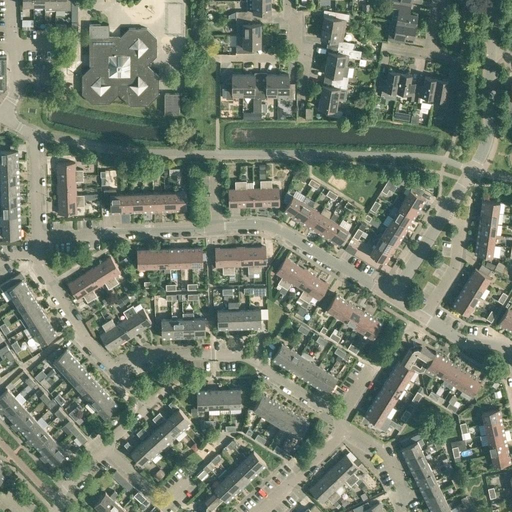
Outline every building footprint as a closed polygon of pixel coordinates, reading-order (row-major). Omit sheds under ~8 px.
[(44,0),(44,5),(45,5),(45,9),(55,9),(55,0),(44,0)] [(55,0),(55,9),(66,9),(66,0),(55,0)] [(236,11),(236,17),(252,17),(252,11),(252,12),(270,12),(270,1),(246,1),(246,11),(236,11)] [(393,10),(391,21),(396,22),(415,25),(417,14),(406,12),(408,5),(394,3),(393,10)] [(324,16),(322,26),(345,30),(346,20),(348,21),(349,14),(344,13),(333,11),(333,17),(324,16)] [(252,17),(236,17),(236,24),(243,24),(243,34),(261,34),(261,23),(252,23),(252,17)] [(415,25),(396,22),(394,33),(389,32),(387,39),(401,42),(402,35),(413,37),(415,25)] [(89,24),(89,37),(89,55),(92,55),(92,61),(94,63),(94,65),(91,65),(82,75),(82,93),(91,102),(110,102),(119,93),(119,84),(128,84),(139,85),(139,74),(139,64),(147,64),(157,55),(157,37),(147,27),(129,27),(120,37),(120,39),(117,39),(115,37),(109,37),(109,24),(89,24)] [(343,40),(345,30),(322,26),(320,38),(328,39),(338,41),(338,40),(343,40)] [(236,45),(236,52),(240,52),(252,52),(252,45),(260,45),(261,34),(243,34),(243,45),(236,45)] [(349,48),(350,42),(343,40),(338,40),(338,41),(328,39),(327,45),(349,48)] [(328,51),(326,62),(349,66),(347,65),(349,56),(360,58),(360,56),(361,50),(349,48),(327,45),(326,51),(328,51)] [(325,73),(324,79),(333,80),(347,83),(348,76),(347,76),(349,66),(326,62),(324,73),(325,73)] [(128,84),(119,84),(119,93),(129,104),(147,104),(159,93),(158,75),(147,64),(139,64),(139,74),(149,84),(138,93),(128,84)] [(385,95),(386,89),(396,91),(400,72),(388,70),(387,77),(380,76),(377,93),(385,95)] [(400,72),(396,91),(408,93),(407,98),(414,99),(416,86),(409,84),(411,74),(400,72)] [(232,74),(232,83),(226,83),(226,98),(232,98),(233,92),(243,92),(243,74),(232,74)] [(254,74),(243,74),(243,92),(253,92),(253,98),(253,111),(261,111),(262,98),(260,98),(260,83),(254,83),(254,74)] [(266,83),(260,83),(260,98),(262,98),(267,98),(267,97),(277,97),(277,92),(277,74),(266,74),(266,83)] [(277,74),(277,92),(288,92),(288,98),(294,98),(295,83),(288,82),(288,74),(277,74)] [(416,86),(414,99),(421,100),(422,95),(433,97),(436,78),(425,76),(423,87),(416,86)] [(436,78),(433,97),(444,99),(443,104),(450,106),(453,92),(446,91),(448,80),(436,78)] [(347,83),(333,80),(331,86),(322,84),(320,95),(338,98),(345,100),(347,89),(346,89),(347,83)] [(165,93),(165,112),(180,112),(179,92),(165,93)] [(338,98),(320,95),(318,106),(327,108),(326,114),(341,117),(343,110),(336,109),(338,98)] [(0,150),(0,161),(18,161),(17,149),(0,150)] [(81,156),(81,163),(96,163),(96,155),(81,156)] [(18,161),(0,161),(0,163),(0,172),(18,171),(18,161)] [(57,162),(57,175),(83,174),(83,169),(75,169),(75,162),(57,162)] [(297,170),(297,171),(294,176),(299,179),(303,173),(297,170)] [(18,171),(0,172),(1,183),(19,182),(18,171)] [(83,174),(57,175),(58,188),(76,187),(75,181),(83,180),(83,174)] [(260,187),(253,188),(254,205),(267,205),(266,179),(260,179),(260,187)] [(271,179),(266,179),(267,205),(279,205),(279,187),(272,187),(271,179)] [(235,181),(235,188),(228,188),(228,206),(241,206),(240,180),(235,181)] [(243,180),(240,180),(241,206),(254,205),(253,188),(247,188),(246,180),(243,180)] [(19,182),(1,183),(1,194),(19,193),(19,182)] [(76,187),(58,188),(58,201),(84,200),(84,194),(76,194),(76,187)] [(410,189),(404,198),(419,208),(425,198),(410,189)] [(175,191),(164,192),(165,210),(175,209),(175,191)] [(186,191),(175,191),(175,209),(186,209),(186,191)] [(283,201),(287,204),(288,202),(293,195),(287,191),(285,194),(283,201)] [(153,192),(142,193),(143,210),(154,210),(153,192)] [(164,192),(153,192),(154,210),(165,210),(164,192)] [(19,193),(1,194),(1,204),(19,204),(19,193)] [(121,211),(121,193),(110,194),(110,212),(121,211)] [(132,193),(121,193),(121,211),(132,211),(132,193)] [(142,193),(132,193),(132,211),(143,210),(142,193)] [(283,210),(293,216),(302,201),(293,195),(288,202),(287,204),(283,210)] [(404,198),(399,208),(414,217),(419,208),(404,198)] [(482,199),(480,210),(498,212),(500,201),(482,199)] [(84,200),(58,201),(59,213),(76,213),(76,206),(84,205),(84,200)] [(302,201),(293,216),(302,221),(311,206),(302,201)] [(19,204),(1,204),(2,215),(20,215),(19,204)] [(311,206),(302,221),(311,227),(320,212),(311,206)] [(320,212),(311,227),(320,233),(333,212),(324,207),(320,212)] [(399,208),(393,217),(408,226),(414,217),(399,208)] [(480,210),(479,221),(497,223),(498,212),(480,210)] [(333,212),(320,233),(329,239),(339,223),(335,221),(338,216),(333,212)] [(20,215),(2,215),(2,226),(20,225),(20,215)] [(393,217),(387,226),(402,235),(408,226),(393,217)] [(479,221),(477,231),(495,234),(497,223),(479,221)] [(339,223),(329,239),(339,244),(348,229),(339,223)] [(20,225),(2,226),(3,237),(20,236),(20,225)] [(387,226),(381,235),(397,245),(402,235),(387,226)] [(477,231),(476,242),(494,245),(495,234),(477,231)] [(381,235),(376,244),(391,254),(397,245),(381,235)] [(494,245),(476,242),(474,253),(492,255),(494,245)] [(391,254),(376,244),(370,254),(385,263),(391,254)] [(202,246),(191,247),(191,265),(203,264),(202,246)] [(265,246),(253,247),(253,264),(254,272),(259,272),(259,264),(266,264),(266,246),(265,246)] [(180,247),(169,248),(170,265),(181,265),(180,247)] [(191,247),(180,247),(181,265),(191,265),(191,247)] [(240,247),(227,248),(228,273),(229,273),(234,273),(234,265),(241,265),(240,247)] [(253,247),(240,247),(241,265),(248,265),(248,272),(254,272),(253,264),(253,247)] [(148,266),(148,248),(137,249),(137,267),(148,266)] [(158,248),(148,248),(148,266),(159,266),(158,248)] [(169,248),(158,248),(159,266),(170,265),(169,248)] [(215,266),(222,266),(223,273),(228,273),(227,248),(215,248),(215,262),(215,263),(215,266)] [(111,256),(100,263),(113,285),(118,282),(114,275),(120,272),(111,256)] [(126,268),(132,264),(127,257),(121,261),(126,268)] [(276,272),(282,276),(278,283),(281,285),(282,286),(296,264),(285,257),(276,272)] [(494,270),(496,265),(487,261),(485,266),(494,270)] [(100,263),(89,270),(99,285),(104,281),(109,288),(113,285),(100,263)] [(296,264),(282,286),(287,289),(291,282),(297,286),(307,270),(296,264)] [(475,267),(469,277),(485,286),(490,277),(488,275),(483,272),(475,267)] [(89,270),(78,277),(92,298),(97,295),(93,289),(99,285),(89,270)] [(307,270),(297,286),(303,289),(299,296),(300,297),(298,300),(302,303),(317,277),(307,270)] [(0,284),(0,286),(3,291),(7,289),(12,297),(28,288),(22,278),(15,283),(12,277),(0,284)] [(92,298),(78,277),(67,284),(77,299),(83,295),(87,301),(91,299),(92,298)] [(317,277),(302,303),(301,304),(306,307),(313,295),(319,299),(328,284),(317,277)] [(469,277),(464,286),(479,295),(485,286),(469,277)] [(129,291),(135,287),(131,281),(125,285),(129,291)] [(464,286),(458,295),(473,304),(479,295),(464,286)] [(28,288),(12,297),(18,306),(33,297),(28,288)] [(320,305),(326,308),(336,314),(345,299),(336,293),(332,300),(326,296),(320,305)] [(126,294),(122,297),(125,302),(130,299),(126,294)] [(473,304),(458,295),(452,304),(467,314),(473,304)] [(33,297),(18,306),(24,316),(39,306),(33,297)] [(121,298),(116,301),(120,306),(124,303),(121,298)] [(345,299),(336,314),(345,320),(354,305),(345,299)] [(133,304),(128,307),(141,329),(152,322),(143,307),(137,311),(133,304)] [(312,305),(304,316),(310,321),(318,310),(312,305)] [(354,305),(345,320),(354,326),(364,310),(354,305)] [(39,306),(24,316),(30,325),(45,315),(39,306)] [(127,317),(121,321),(131,336),(141,329),(128,307),(123,310),(127,317)] [(302,315),(306,310),(300,307),(297,312),(302,315)] [(498,322),(507,328),(511,320),(511,309),(508,307),(498,322)] [(260,308),(249,309),(250,327),(261,326),(260,308)] [(228,327),(228,309),(217,310),(217,328),(228,327)] [(239,309),(228,309),(228,327),(239,327),(239,309)] [(249,309),(239,309),(239,327),(250,327),(249,309)] [(364,310),(354,326),(363,331),(373,316),(364,310)] [(172,319),(172,336),(183,336),(183,318),(177,318),(176,314),(172,315),(172,319)] [(45,315),(30,325),(35,334),(51,324),(45,315)] [(373,316),(363,331),(373,337),(382,322),(373,316)] [(204,317),(193,318),(194,336),(205,335),(204,317)] [(120,343),(131,336),(121,321),(115,324),(111,318),(108,320),(106,321),(120,343)] [(193,318),(183,318),(183,336),(194,336),(193,318)] [(172,336),(172,319),(161,319),(161,337),(172,336)] [(120,343),(106,321),(102,324),(106,330),(99,334),(109,350),(120,343)] [(51,324),(35,334),(41,343),(56,334),(51,324)] [(272,358),(281,364),(291,348),(281,343),(272,358)] [(291,348),(281,364),(290,369),(300,354),(298,353),(301,347),(296,343),(292,349),(291,348)] [(410,346),(401,360),(411,367),(414,363),(413,364),(411,362),(417,353),(426,359),(425,361),(424,361),(428,363),(434,353),(420,344),(410,346)] [(53,360),(60,368),(73,356),(66,348),(53,360)] [(424,361),(420,367),(421,371),(423,371),(426,366),(436,372),(445,357),(436,351),(434,353),(428,363),(424,361)] [(300,354),(290,369),(300,375),(309,360),(300,354)] [(73,356),(60,368),(68,376),(81,364),(73,356)] [(445,357),(436,372),(445,377),(454,362),(445,357)] [(399,359),(393,369),(408,378),(414,369),(419,372),(421,371),(420,367),(414,363),(411,367),(401,360),(401,361),(399,359)] [(309,360),(300,375),(309,381),(318,366),(309,360)] [(454,362),(445,377),(454,383),(463,368),(454,362)] [(81,364),(68,376),(75,384),(88,372),(81,364)] [(318,366),(309,381),(318,386),(327,371),(318,366)] [(39,381),(43,384),(47,380),(56,372),(53,368),(39,381)] [(463,368),(454,383),(463,389),(473,374),(463,368)] [(393,369),(387,378),(402,387),(408,378),(393,369)] [(327,371),(318,386),(327,392),(337,377),(327,371)] [(88,372),(75,384),(82,392),(95,380),(88,372)] [(473,374),(463,389),(472,395),(482,380),(473,374)] [(387,378),(382,387),(397,396),(402,387),(387,378)] [(95,380),(82,392),(89,400),(103,388),(95,380)] [(382,387),(376,396),(391,406),(391,405),(396,408),(400,403),(395,400),(397,396),(382,387)] [(0,409),(15,396),(7,388),(0,394),(0,409)] [(103,388),(89,400),(97,408),(110,396),(103,388)] [(229,388),(218,389),(219,407),(230,406),(229,388)] [(240,388),(229,388),(230,406),(241,406),(240,388)] [(208,407),(207,389),(196,390),(196,408),(197,408),(208,407)] [(218,389),(207,389),(208,407),(219,407),(218,389)] [(253,408),(263,414),(272,399),(262,393),(253,408)] [(15,396),(0,409),(0,412),(1,414),(4,411),(9,416),(22,404),(15,396)] [(110,396),(97,408),(104,416),(117,404),(110,396)] [(376,396),(370,405),(385,415),(391,406),(376,396)] [(272,399),(263,414),(268,417),(267,419),(269,421),(270,419),(272,420),(281,405),(272,399)] [(177,406),(174,403),(172,400),(168,403),(173,409),(177,406)] [(22,404),(9,416),(13,421),(10,424),(13,427),(29,412),(22,404)] [(281,405),(272,420),(281,426),(290,410),(281,405)] [(385,415),(370,405),(364,415),(379,424),(385,415)] [(387,416),(395,420),(400,411),(393,407),(387,416)] [(179,408),(170,415),(182,429),(191,421),(179,408)] [(482,412),(484,423),(502,419),(499,408),(482,412)] [(290,410),(281,426),(290,431),(299,416),(290,410)] [(29,412),(13,427),(16,430),(19,427),(23,432),(37,420),(29,412)] [(161,421),(155,415),(152,418),(157,424),(161,421)] [(170,415),(162,422),(174,436),(182,429),(170,415)] [(299,416),(290,431),(300,437),(309,422),(299,416)] [(502,419),(484,423),(486,433),(504,430),(502,419)] [(37,420),(23,432),(28,437),(25,440),(27,443),(44,428),(37,420)] [(162,422),(154,430),(166,443),(174,436),(162,422)] [(143,426),(139,429),(145,435),(148,432),(143,426)] [(44,428),(27,443),(30,446),(33,443),(38,448),(51,436),(44,428)] [(76,428),(72,432),(83,443),(87,439),(76,428)] [(145,435),(139,429),(136,432),(141,438),(145,435)] [(154,430),(146,437),(158,450),(166,443),(154,430)] [(504,430),(486,433),(489,444),(506,440),(504,430)] [(51,436),(38,448),(43,453),(39,456),(42,459),(58,444),(51,436)] [(146,437),(138,444),(150,457),(158,450),(146,437)] [(401,448),(406,458),(422,450),(417,440),(401,448)] [(506,440),(489,444),(491,454),(508,451),(506,440)] [(124,444),(129,449),(132,446),(127,441),(124,444)] [(191,445),(194,449),(195,450),(199,446),(198,445),(195,441),(191,445)] [(58,444),(42,459),(45,462),(48,459),(53,464),(66,452),(58,444)] [(150,457),(138,444),(130,451),(141,464),(150,457)] [(428,452),(430,461),(448,456),(446,447),(428,452)] [(422,450),(406,458),(410,468),(426,460),(422,450)] [(253,451),(245,458),(258,471),(266,463),(253,451)] [(508,451),(491,454),(493,465),(511,462),(508,451)] [(346,454),(337,463),(355,481),(359,477),(353,472),(359,467),(346,454)] [(245,458),(237,466),(250,479),(258,471),(245,458)] [(426,460),(410,468),(415,478),(431,470),(426,460)] [(337,463),(328,472),(340,484),(345,480),(350,485),(355,481),(337,463)] [(237,466),(230,473),(242,486),(250,479),(237,466)] [(165,474),(160,469),(153,475),(158,481),(165,474)] [(112,475),(122,484),(125,487),(130,482),(126,479),(116,470),(112,475)] [(431,470),(415,478),(420,487),(436,479),(431,470)] [(328,472),(319,480),(336,499),(341,495),(335,489),(340,484),(328,472)] [(230,473),(222,481),(234,494),(242,486),(230,473)] [(436,479),(420,487),(425,497),(441,489),(436,479)] [(336,499),(319,480),(309,489),(322,502),(327,497),(332,502),(336,499)] [(222,481),(214,488),(222,497),(226,501),(234,494),(222,481)] [(368,486),(362,481),(359,485),(364,490),(368,486)] [(203,502),(203,507),(216,507),(214,505),(222,497),(214,488),(214,489),(215,490),(203,502)] [(441,489),(425,497),(429,507),(445,499),(441,489)] [(92,502),(103,511),(114,499),(114,500),(119,494),(114,490),(109,495),(105,491),(98,499),(96,497),(92,502)] [(114,499),(103,511),(102,511),(117,511),(122,507),(114,500),(114,499)] [(445,499),(429,507),(431,511),(443,511),(450,509),(445,499)] [(384,511),(379,502),(363,510),(364,511),(384,511)]
